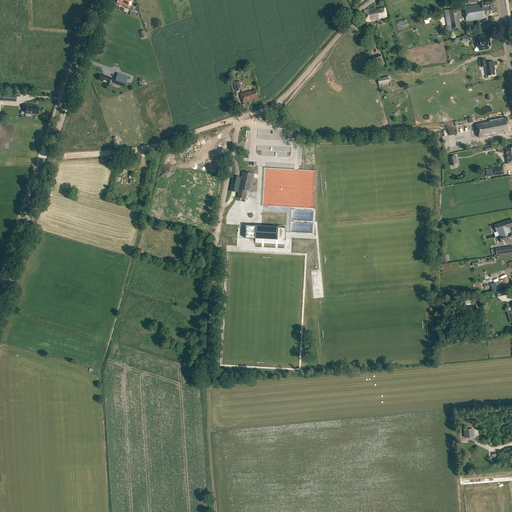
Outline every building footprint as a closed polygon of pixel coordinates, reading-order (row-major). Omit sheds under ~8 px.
[(465,7),(467,21),(484,18),(484,15),(495,13),(493,1),(482,3),(482,4),(465,7)] [(385,8),(375,10),(375,9),(373,9),(373,8),(364,11),(366,22),(387,18),(385,8)] [(458,19),(459,18),(458,8),(448,9),(452,30),(459,29),(458,19)] [(476,42),(478,42),(479,50),(489,49),(489,46),(490,46),(491,46),(491,45),(490,38),(486,39),(485,35),(475,37),(476,42)] [(369,58),(372,66),(383,62),(381,54),(369,58)] [(495,75),(494,70),(495,70),(493,62),(487,63),(486,59),(479,61),(480,67),(485,66),(486,76),(495,75)] [(117,73),(115,80),(122,83),(121,84),(122,84),(125,85),(128,77),(117,73)] [(98,80),(109,84),(111,78),(103,75),(103,76),(100,75),(98,80)] [(377,78),(379,84),(390,82),(388,76),(377,78)] [(233,83),(236,92),(242,89),(240,81),(233,83)] [(251,90),(240,94),(243,103),(251,101),(250,100),(258,97),(256,90),(251,92),(251,90)] [(25,104),(25,113),(38,114),(39,107),(34,107),(34,105),(25,104)] [(507,118),(476,125),(479,138),(510,131),(507,118)] [(504,174),(503,167),(486,170),(487,177),(504,174)] [(245,199),(246,193),(247,191),(250,192),(254,174),(243,171),(239,190),(238,196),(238,197),(237,198),(245,199)] [(230,191),(232,191),(233,191),(237,192),(241,177),(236,176),(235,176),(233,176),(230,191)] [(275,201),(280,202),(281,198),(283,199),(284,192),(277,191),(275,201)] [(511,227),(511,221),(511,220),(493,226),(495,233),(500,231),(501,236),(498,237),(501,243),(511,239),(511,238),(510,233),(507,234),(506,229),(511,227)] [(285,241),(286,227),(246,225),(245,238),(285,241)] [(511,246),(495,249),(496,255),(511,252),(511,246)] [(499,281),(501,287),(509,284),(507,277),(501,278),(502,280),(499,281)]
